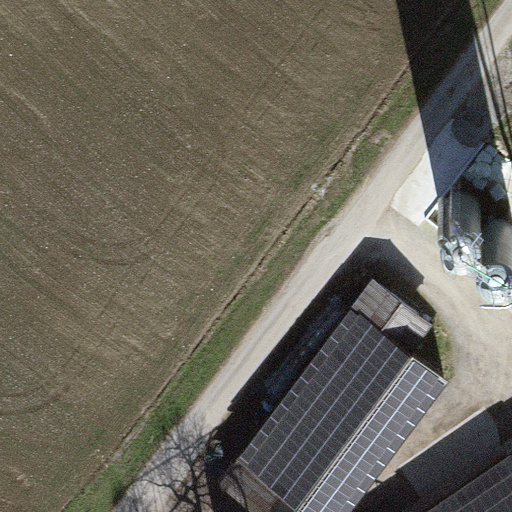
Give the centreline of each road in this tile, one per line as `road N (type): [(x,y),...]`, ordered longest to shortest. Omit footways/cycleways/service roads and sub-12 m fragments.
road 1 (track): [(511,21),(137,511)]
road 2 (track): [(368,206),(511,397)]
